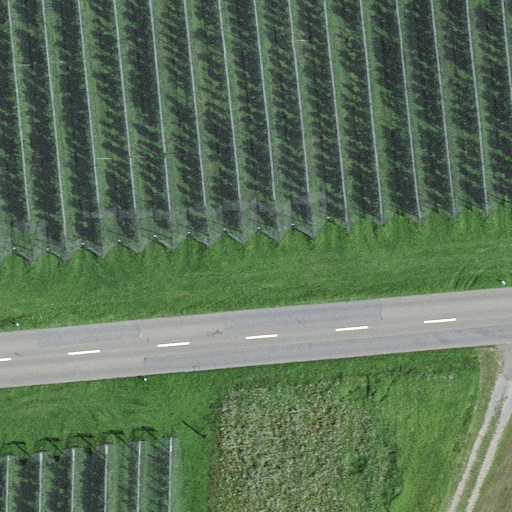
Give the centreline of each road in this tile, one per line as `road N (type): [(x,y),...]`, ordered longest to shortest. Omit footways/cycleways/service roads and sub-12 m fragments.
road 1 (tertiary): [(0,361),(511,316)]
road 2 (track): [(457,511),(511,374)]
